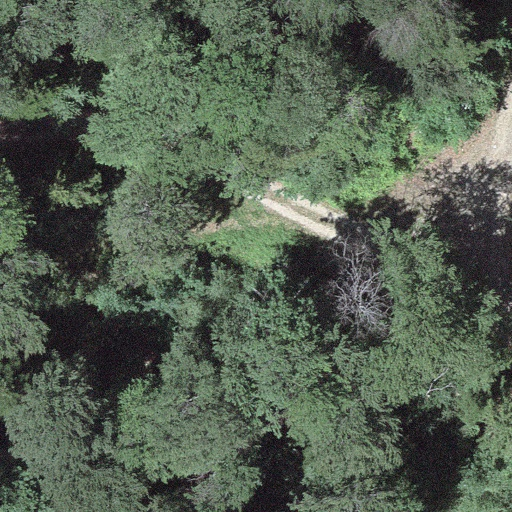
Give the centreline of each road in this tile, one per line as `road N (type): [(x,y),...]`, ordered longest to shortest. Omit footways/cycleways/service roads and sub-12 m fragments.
road 1 (track): [(511,321),(412,253),(321,223),(135,132),(88,122),(0,136)]
road 2 (track): [(321,223),(196,219),(92,236),(48,258),(0,302)]
road 3 (track): [(376,241),(445,216),(475,195),(511,129)]
